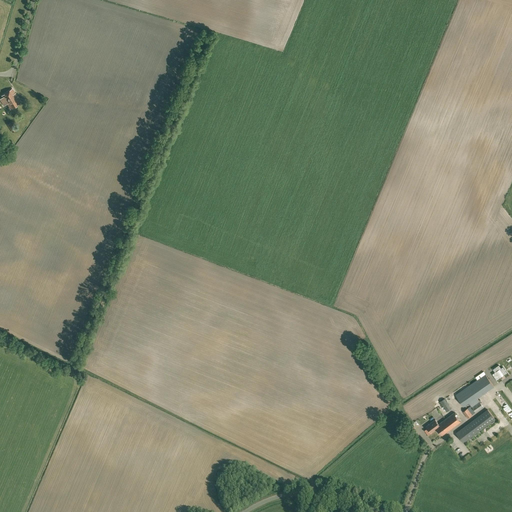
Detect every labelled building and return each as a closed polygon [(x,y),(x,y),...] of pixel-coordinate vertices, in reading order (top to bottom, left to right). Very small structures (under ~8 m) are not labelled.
[(17,97),(15,94),(16,93),(13,88),(2,96),(11,109),(21,102),(18,96),(17,97)] [(17,129),(12,121),(7,124),(12,132),(17,129)] [(468,418),(476,412),(483,407),(480,401),(477,398),(494,387),(485,374),(455,394),(464,406),(469,402),(471,406),(463,412),(468,418)] [(444,398),(440,402),(446,411),(451,408),(444,398)] [(368,425),(384,413),(381,408),(365,420),(368,425)] [(495,419),(488,409),(456,433),(463,442),(495,419)] [(437,431),(439,430),(442,435),(446,432),(447,432),(461,421),(454,412),(440,423),(439,424),(435,419),(426,426),(431,433),(436,429),(437,431)] [(459,453),(462,451),(455,442),(452,444),(459,453)]
